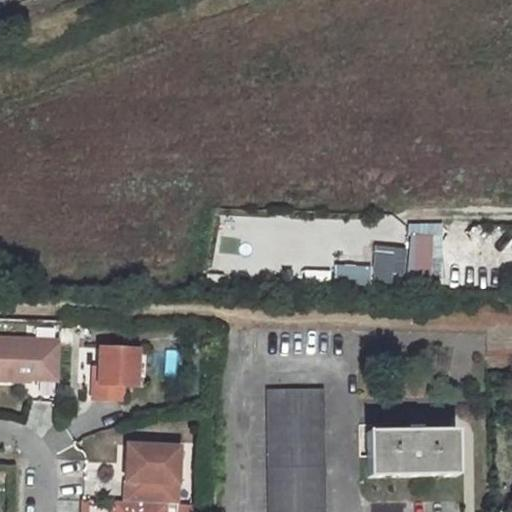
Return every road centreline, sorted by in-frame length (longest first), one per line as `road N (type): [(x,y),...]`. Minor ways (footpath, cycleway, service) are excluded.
road 1 (residential): [(239,511),(237,392),(245,375),(328,372),(340,388)]
road 2 (residential): [(340,388),(343,511)]
